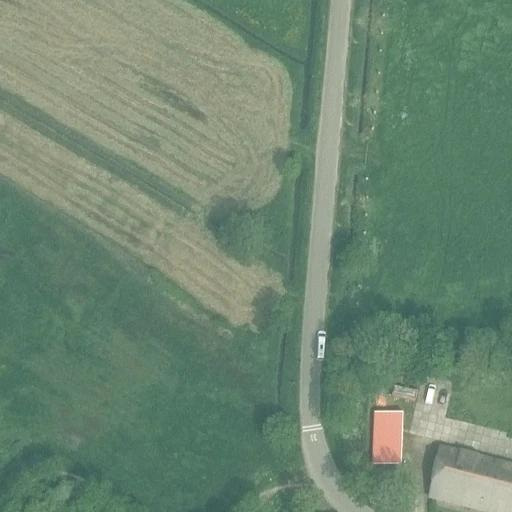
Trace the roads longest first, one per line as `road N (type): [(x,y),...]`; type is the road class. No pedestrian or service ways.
road 1 (unclassified): [(314,356),(341,0)]
road 2 (residential): [(353,511),(319,466),(314,356)]
